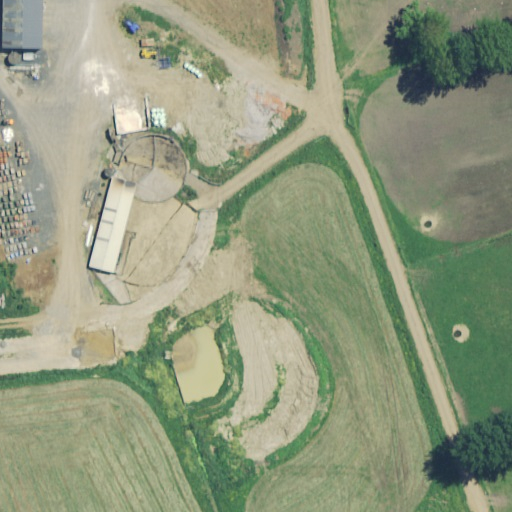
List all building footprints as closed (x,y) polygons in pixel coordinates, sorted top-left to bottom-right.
[(42,0),(2,0),(1,50),(42,50),(42,0)] [(302,31),(278,32),(279,48),(303,47),(302,31)] [(162,76),(136,34),(118,45),(143,87),(162,76)] [(160,126),(151,108),(113,125),(122,143),(160,126)] [(120,159),(89,144),(76,170),(108,185),(120,159)] [(134,191),(110,185),(88,268),(112,274),(134,191)] [(87,190),(63,192),(64,205),(88,203),(87,190)]
